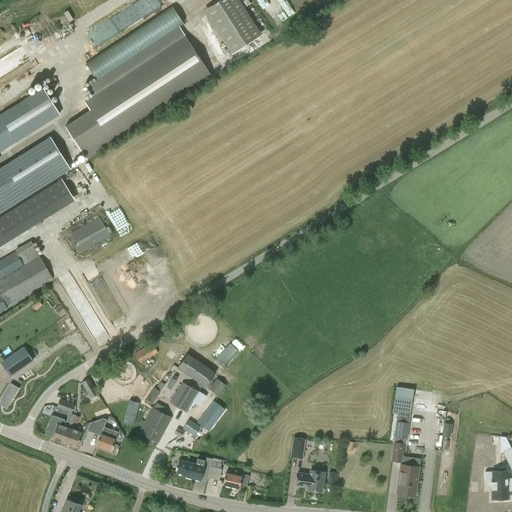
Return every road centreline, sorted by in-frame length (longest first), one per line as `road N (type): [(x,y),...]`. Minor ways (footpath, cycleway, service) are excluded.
road 1 (unclassified): [(24,439),(46,395),(86,366),(511,104)]
road 2 (residential): [(63,456),(251,511)]
